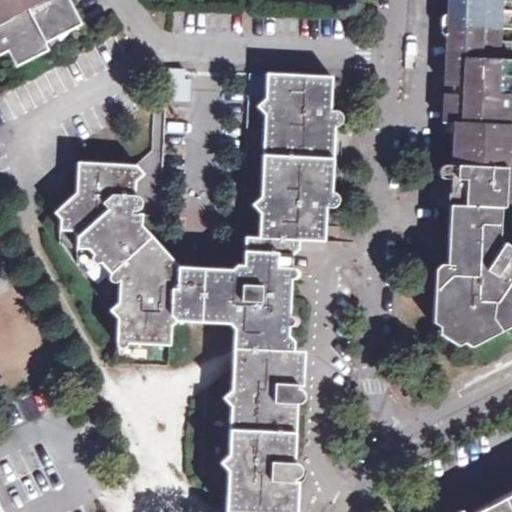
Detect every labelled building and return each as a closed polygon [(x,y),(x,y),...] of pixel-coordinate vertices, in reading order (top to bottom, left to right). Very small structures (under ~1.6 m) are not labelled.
[(16,42),(24,56),(48,45),(45,39),(41,31),(76,14),(69,0),(0,0),(0,50),(7,47),(16,42)] [(453,0),(453,12),(445,11),(443,12),(441,14),(439,17),(439,19),(438,24),(438,26),(439,31),(439,32),(441,35),(443,38),(451,38),(450,54),(448,83),(447,91),(445,121),(447,121),(445,160),(442,160),(440,160),(438,161),(437,162),(436,163),(435,165),(435,167),(435,168),(435,170),(436,172),(438,173),(440,174),(444,174),(441,233),(456,235),(454,261),(440,260),(437,261),(436,263),(433,265),(432,267),(429,316),(468,345),(511,322),(511,300),(509,294),(511,292),(511,244),(493,235),(495,204),(499,204),(505,94),(507,94),(509,58),(497,57),(499,0),(453,0)] [(453,0),(445,0),(445,11),(453,12),(453,0)] [(79,22),(76,14),(41,31),(45,39),(79,22)] [(16,42),(7,47),(15,61),(24,56),(16,42)] [(437,82),(448,83),(450,54),(443,54),(439,54),(437,82)] [(246,509),(268,510),(287,510),(288,474),(290,474),(293,472),(294,471),(295,469),(296,467),(296,465),(294,462),(293,461),(292,460),(290,459),(293,398),(296,397),(298,395),(299,393),(300,391),(300,388),(299,387),(298,385),(296,383),(294,382),(295,348),(285,347),(289,276),(290,276),(292,275),(294,273),(294,271),(294,269),(294,267),(291,265),(289,264),(291,235),(321,236),(322,207),(327,207),(329,206),(331,205),(333,202),(333,200),(333,198),(332,195),(330,194),(328,193),(323,192),(328,120),(332,120),(334,119),(336,117),(336,116),(337,113),(337,111),(336,108),(335,108),(333,106),(331,105),(329,105),(331,75),(269,71),(268,92),(259,101),(267,112),(264,152),(260,192),(252,198),(259,208),(258,232),(243,232),(241,259),(236,259),(230,266),(176,263),(140,221),(141,210),(134,208),(135,204),(137,204),(139,204),(140,203),(141,201),(142,200),(142,198),(142,196),(141,195),(141,193),(139,192),(137,192),(138,176),(143,170),(136,160),(82,158),(80,191),(56,207),(62,216),(61,225),(68,225),(75,235),(74,244),(86,244),(107,270),(114,264),(123,276),(121,278),(119,278),(118,299),(109,305),(117,317),(116,338),(168,340),(169,323),(178,317),(226,319),(233,329),(230,384),(221,394),(230,402),(227,449),(217,457),(226,466),(223,508),(246,509)] [(437,120),(445,121),(447,91),(439,90),(437,120)] [(456,235),(441,233),(440,260),(454,261),(456,235)] [(114,264),(107,270),(115,278),(119,278),(121,278),(123,276),(114,264)] [(34,435),(63,435),(63,423),(34,423),(34,435)] [(9,511),(0,494),(0,511),(9,511)] [(511,511),(511,494),(474,511),(459,511),(460,511),(457,511),(511,511)]
